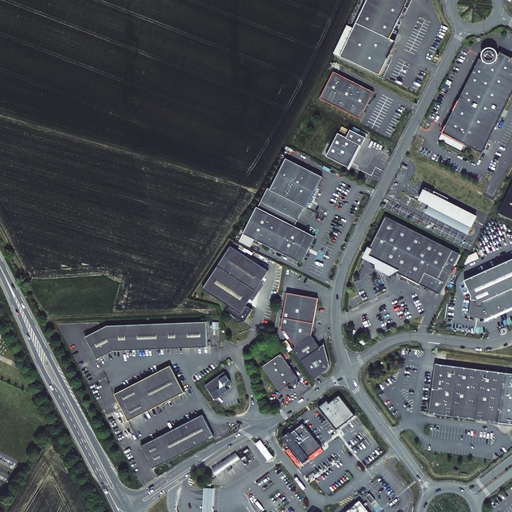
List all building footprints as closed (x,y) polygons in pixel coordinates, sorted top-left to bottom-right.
[(350,37),(341,56),(381,75),(397,41),(391,38),(409,0),(367,0),(355,28),(350,37)] [(350,37),(355,28),(349,25),(345,34),(350,37)] [(464,144),(482,153),(511,94),(511,58),(500,52),(498,55),(498,54),(498,53),(497,52),(496,50),(494,49),(492,48),(490,48),(487,48),(486,49),(484,50),(482,52),(482,54),(482,57),(482,59),(483,59),(482,60),(480,59),(442,133),(464,144)] [(321,99),(361,119),(375,92),(335,71),(321,99)] [(339,134),(327,157),(348,167),(352,159),(353,160),(361,145),(362,146),(366,138),(352,130),(348,138),(339,134)] [(464,144),(442,133),(439,139),(461,150),(464,144)] [(259,208),(295,226),(305,207),(307,208),(323,177),(286,158),(271,189),(268,188),(259,208)] [(511,184),(499,213),(511,219),(511,184)] [(257,207),(244,234),(302,263),(316,236),(295,226),(259,208),(257,207)] [(460,255),(386,218),(365,258),(374,262),(376,271),(389,278),(396,274),(439,295),(460,255)] [(269,271),(231,246),(203,289),(229,305),(227,309),(231,312),(231,313),(231,314),(231,315),(237,320),(237,321),(239,321),(240,320),(241,319),(242,317),(247,319),(253,309),(247,305),(269,271)] [(468,255),(470,261),(479,258),(476,252),(468,255)] [(511,259),(464,281),(471,297),(469,317),(487,320),(511,307),(511,259)] [(292,348),(314,379),(327,370),(328,368),(329,367),(329,366),(329,363),(324,344),(319,347),(311,335),(318,298),(288,292),(280,329),(281,329),(294,347),(292,348)] [(88,341),(99,363),(116,355),(207,351),(205,326),(110,330),(88,341)] [(280,392),(299,379),(281,354),(262,367),(280,392)] [(511,372),(434,363),(427,413),(511,423),(511,372)] [(129,421),(184,392),(173,370),(117,398),(129,421)] [(232,386),(231,383),(225,374),(205,387),(215,401),(229,392),(231,390),(231,389),(232,386)] [(327,400),(318,407),(335,429),(343,423),(344,424),(355,416),(339,396),(329,403),(327,400)] [(142,446),(153,468),(214,437),(203,414),(142,446)] [(322,447),(303,423),(290,434),(289,432),(282,437),(303,464),(309,458),(308,457),(322,447)] [(260,441),(254,446),(267,463),(273,458),(260,441)] [(229,466),(239,460),(234,453),(224,460),(229,466)] [(224,460),(220,463),(225,469),(227,472),(231,470),(229,466),(224,460)] [(215,476),(225,469),(220,463),(211,470),(215,476)] [(212,511),(214,488),(204,488),(202,511),(212,511)] [(375,499),(370,492),(366,496),(371,502),(375,499)] [(369,511),(360,500),(344,511),(369,511)]
